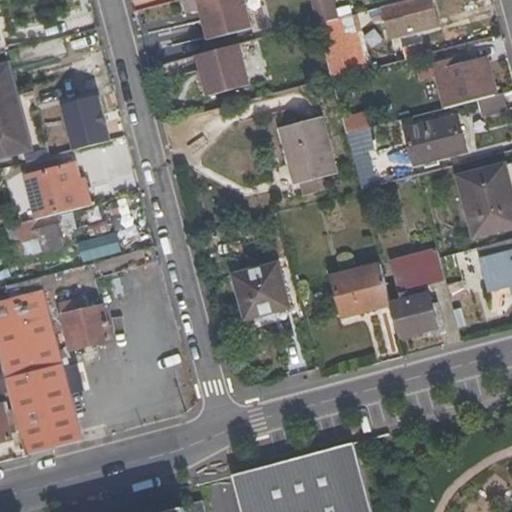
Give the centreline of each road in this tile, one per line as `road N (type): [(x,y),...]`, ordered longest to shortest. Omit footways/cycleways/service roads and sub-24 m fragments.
road 1 (residential): [(111,0),(223,430)]
road 2 (tertiary): [(511,354),(223,430)]
road 3 (tertiary): [(223,430),(169,458),(0,500)]
